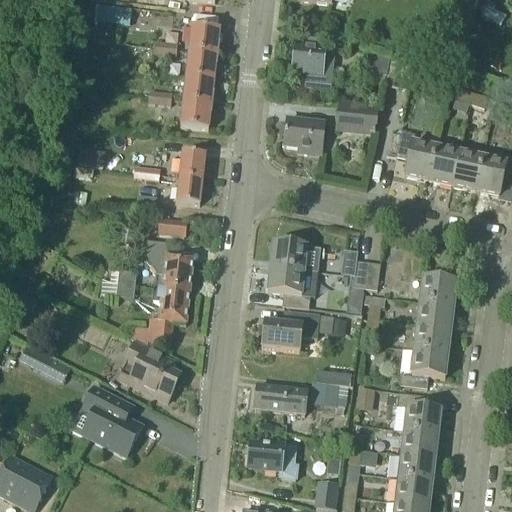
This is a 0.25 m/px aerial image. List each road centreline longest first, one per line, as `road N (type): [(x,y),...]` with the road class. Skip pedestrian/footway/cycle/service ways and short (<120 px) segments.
road 1 (residential): [(204,511),(241,184)]
road 2 (residential): [(470,511),(503,241)]
road 3 (residential): [(503,241),(241,184)]
road 4 (residential): [(241,184),(262,0)]
